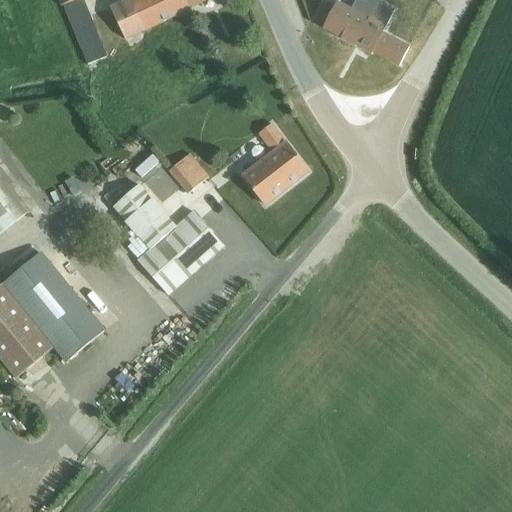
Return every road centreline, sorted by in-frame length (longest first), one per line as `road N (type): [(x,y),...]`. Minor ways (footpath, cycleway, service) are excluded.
road 1 (unclassified): [(85,511),(373,166)]
road 2 (tertiary): [(511,312),(373,166)]
road 3 (tertiary): [(373,166),(314,95),(271,0)]
road 4 (tertiary): [(373,166),(462,0)]
